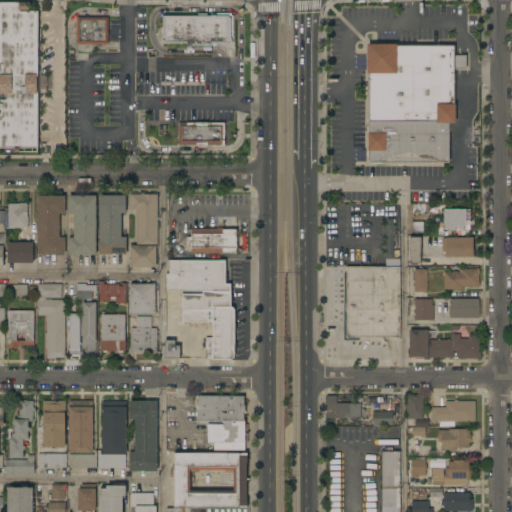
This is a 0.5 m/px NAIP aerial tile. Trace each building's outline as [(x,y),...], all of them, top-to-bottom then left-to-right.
[(0,2),(30,2),(30,11),(38,11),(38,76),(24,76),(24,92),(38,92),(38,148),(37,148),(37,152),(19,152),(14,152),(14,148),(0,148),(0,92),(11,92),(11,76),(0,76),(0,2)] [(231,13),(231,46),(214,46),(214,51),(184,51),(184,46),(160,46),(160,13),(231,13)] [(108,17),(108,44),(77,44),(76,17),(108,17)] [(368,121),(368,73),(367,73),(367,44),(397,44),(397,45),(454,45),(454,55),(466,55),(466,69),(454,69),(454,104),(455,104),(455,123),(449,123),(368,121)] [(51,91),(51,76),(36,77),(37,91),(51,91)] [(449,163),(369,163),(369,151),(367,151),(367,133),(368,133),(368,121),(449,123),(449,163)] [(196,123),(196,122),(207,122),(207,123),(224,123),(224,144),(207,145),(207,146),(196,146),(196,145),(178,145),(178,123),(196,123)] [(140,194),(140,193),(144,193),(144,194),(157,194),(157,247),(156,247),(156,267),(129,267),(129,245),(136,245),(136,210),(131,210),(130,194),(140,194)] [(65,195),(65,213),(59,213),(59,237),(64,237),(65,255),(37,255),(37,195),(65,195)] [(96,195),(96,255),(68,255),(68,237),(73,237),(73,213),(68,213),(68,195),(96,195)] [(126,195),(125,213),(121,213),(121,237),(126,237),(126,254),(99,254),(99,195),(126,195)] [(7,203),(19,203),(27,203),(27,216),(27,219),(28,219),(28,224),(27,224),(27,228),(24,228),(24,229),(20,229),(20,228),(7,228),(7,203)] [(470,231),(454,231),(454,229),(443,229),(443,209),(470,209),(470,231)] [(393,219),(393,225),(395,225),(395,235),(393,235),(393,259),(385,259),(385,235),(382,235),(382,225),(385,225),(385,219),(393,219)] [(423,222),(423,233),(412,233),(412,222),(423,222)] [(217,229),(217,228),(222,228),(222,229),(237,229),(236,253),(222,252),(222,253),(208,253),(191,253),(191,246),(186,246),(186,237),(191,237),(191,228),(217,229)] [(420,263),(409,263),(409,237),(420,237),(420,263)] [(473,237),(473,257),(446,257),(446,251),(442,251),(442,238),(446,238),(446,237),(473,237)] [(33,242),(33,263),(7,263),(7,242),(33,242)] [(165,291),(166,274),(168,274),(168,260),(228,260),(228,283),(230,283),(230,292),(202,291),(165,291)] [(399,266),(399,338),(346,338),(346,267),(386,267),(398,266),(399,266)] [(453,272),(453,271),(456,271),(456,272),(460,272),(460,271),(459,271),(459,269),(475,269),(475,268),(478,268),(478,269),(480,270),(480,273),(478,275),(478,283),(480,283),(480,286),(463,286),(463,289),(443,289),(443,272),(453,272)] [(427,291),(414,292),(414,269),(427,269),(427,291)] [(103,284),(119,284),(119,286),(122,286),(122,283),(126,283),(126,305),(123,305),(123,304),(115,304),(115,297),(111,297),(111,302),(102,302),(102,303),(99,303),(99,281),(103,281),(103,284)] [(155,284),(155,312),(156,312),(156,314),(154,314),(154,315),(129,315),(129,283),(155,284)] [(61,284),(61,298),(45,298),(45,299),(51,299),(51,300),(64,300),(64,357),(55,357),(55,359),(46,359),(46,348),(45,348),(45,324),(46,324),(46,315),(38,315),(38,300),(37,300),(37,284),(61,284)] [(84,284),(84,285),(96,285),(96,291),(91,291),(92,299),(91,299),(91,302),(95,302),(96,358),(82,358),(82,302),(86,302),(86,299),(76,299),(76,284),(84,284)] [(15,285),(28,285),(28,296),(15,296),(15,285)] [(230,292),(231,306),(233,308),(234,310),(236,310),(236,322),(234,322),(234,323),(236,323),(236,331),(234,331),(234,342),(236,342),(236,350),(234,350),(234,355),(233,357),(232,358),(231,359),(205,358),(205,337),(212,337),(213,322),(191,322),(191,324),(184,324),(184,322),(182,322),(182,294),(202,294),(202,291),(230,292)] [(431,299),(431,305),(433,305),(433,320),(414,320),(414,313),(413,313),(413,309),(414,309),(414,305),(412,305),(412,300),(414,300),(414,299),(431,299)] [(478,299),(478,318),(450,318),(450,299),(478,299)] [(34,311),(33,345),(17,345),(17,347),(7,347),(8,310),(34,311)] [(125,341),(125,351),(123,351),(123,352),(118,352),(118,351),(107,351),(107,352),(103,352),(103,351),(100,351),(100,314),(101,314),(101,312),(104,312),(104,314),(125,314),(125,341)] [(80,342),(80,344),(80,354),(77,354),(77,355),(72,355),(72,354),(69,354),(69,325),(66,326),(66,319),(69,319),(69,314),(79,314),(80,342)] [(131,353),(131,328),(136,328),(136,317),(151,317),(151,328),(156,328),(156,353),(131,353)] [(428,340),(451,340),(451,334),(460,334),(460,339),(468,339),(468,336),(480,336),(480,358),(458,358),(458,353),(457,353),(456,350),(453,350),(453,357),(428,358),(428,360),(424,360),(423,357),(409,357),(409,330),(428,330),(428,340)] [(180,358),(165,358),(165,340),(175,340),(175,346),(180,346),(180,358)] [(336,396),(336,403),(339,403),(339,395),(351,395),(351,403),(360,403),(360,417),(326,418),(326,396),(336,396)] [(423,395),(423,398),(422,398),(422,412),(427,412),(427,416),(423,416),(423,419),(406,419),(406,395),(423,395)] [(196,421),(196,396),(244,396),(244,404),(245,404),(245,411),(244,411),(244,412),(244,421),(206,421),(196,421)] [(454,401),(454,399),(457,399),(457,401),(475,401),(475,421),(454,422),(454,426),(439,426),(439,421),(432,421),(431,407),(445,407),(445,401),(454,401)] [(33,407),(35,407),(34,411),(33,411),(33,421),(28,421),(28,427),(30,427),(30,431),(28,431),(28,440),(23,440),(23,446),(25,446),(25,450),(23,450),(23,458),(9,458),(9,438),(10,438),(10,435),(11,435),(11,433),(14,433),(14,419),(17,419),(17,416),(19,416),(19,410),(17,410),(17,404),(19,404),(19,400),(33,401),(33,407)] [(68,400),(92,400),(93,453),(68,453),(68,400)] [(42,434),(43,434),(43,401),(65,401),(65,447),(42,447),(42,434)] [(126,401),(126,408),(126,453),(101,453),(101,401),(126,401)] [(157,401),(157,471),(129,471),(129,452),(134,452),(134,419),(129,419),(129,401),(157,401)] [(392,411),(392,425),(373,425),(373,412),(392,411)] [(412,436),(412,427),(415,427),(415,420),(429,420),(429,427),(442,428),(442,430),(448,430),(448,429),(469,429),(469,434),(471,434),(471,442),(469,442),(469,448),(455,448),(455,451),(438,450),(438,440),(425,440),(425,436),(412,436)] [(245,421),(245,424),(247,424),(247,442),(244,442),(244,450),(212,450),(212,447),(213,447),(213,442),(208,442),(208,424),(206,424),(206,421),(244,421),(245,421)] [(399,511),(381,511),(381,451),(384,451),(384,447),(392,447),(392,451),(400,451),(399,511)] [(94,455),(94,450),(97,450),(96,468),(68,468),(69,454),(94,455)] [(100,450),(100,454),(125,454),(125,468),(97,468),(97,450),(100,450)] [(247,453),(247,463),(246,463),(246,498),(247,498),(247,508),(174,508),(174,453),(247,453)] [(66,454),(66,467),(38,467),(38,454),(66,454)] [(27,460),(27,455),(34,455),(34,474),(5,474),(5,460),(27,460)] [(425,459),(425,465),(426,464),(426,470),(425,470),(425,475),(418,475),(418,477),(411,478),(410,459),(425,459)] [(443,487),(443,485),(432,485),(432,478),(429,478),(429,468),(443,468),(443,476),(442,476),(442,477),(445,477),(445,469),(448,469),(448,462),(452,461),(452,460),(464,460),(464,461),(469,461),(469,468),(472,468),(472,487),(443,487)] [(63,484),(63,490),(65,490),(65,499),(64,499),(64,501),(61,501),(61,499),(57,499),(57,500),(51,500),(51,484),(63,484)] [(82,511),(82,510),(78,510),(78,488),(81,488),(81,484),(95,484),(95,510),(94,510),(94,511),(82,511)] [(32,511),(7,511),(7,487),(20,487),(20,485),(27,485),(27,488),(32,488),(32,511)] [(125,486),(125,496),(122,496),(122,511),(100,511),(100,488),(100,486),(102,486),(102,488),(106,488),(106,486),(125,486)] [(469,492),(469,499),(472,498),(473,511),(443,511),(443,505),(441,505),(441,500),(443,500),(443,492),(469,492)] [(153,493),(153,506),(156,506),(156,511),(135,511),(135,507),(130,507),(130,493),(153,493)] [(429,501),(429,508),(433,508),(433,511),(411,511),(411,501),(429,501)] [(65,502),(65,511),(48,511),(48,502),(65,502)]
